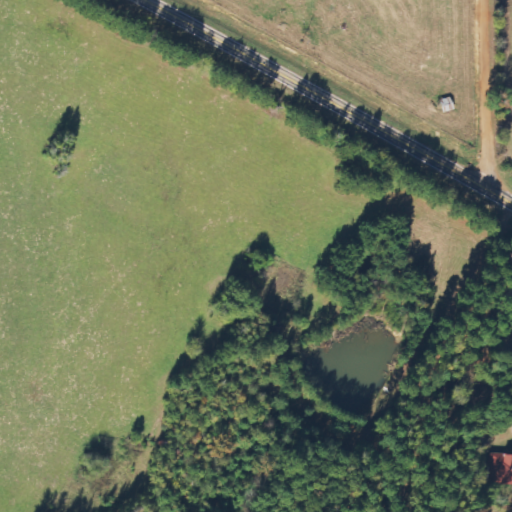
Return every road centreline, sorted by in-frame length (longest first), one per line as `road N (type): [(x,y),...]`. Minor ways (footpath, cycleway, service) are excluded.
road 1 (tertiary): [(511,201),(151,0)]
road 2 (residential): [(497,193),(493,0)]
